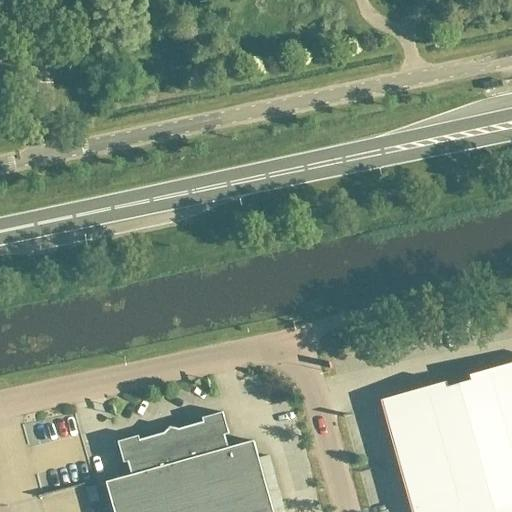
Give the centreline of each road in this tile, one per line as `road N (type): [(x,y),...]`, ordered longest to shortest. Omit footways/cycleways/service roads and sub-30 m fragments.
road 1 (trunk): [(0,238),(511,132)]
road 2 (unclassified): [(51,155),(511,60)]
road 3 (unclassified): [(0,403),(293,341)]
road 4 (unclassified): [(511,285),(329,324),(293,341)]
road 5 (unknown): [(311,405),(511,352)]
road 6 (unknown): [(290,511),(264,431),(233,411),(214,358)]
road 7 (unclassified): [(342,511),(293,341)]
road 8 (unclassified): [(51,155),(44,93),(52,0)]
